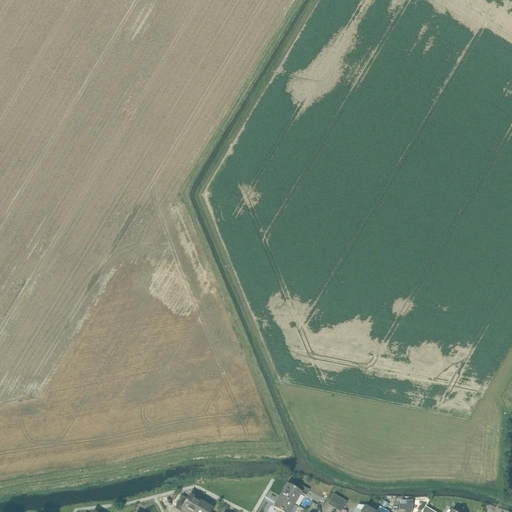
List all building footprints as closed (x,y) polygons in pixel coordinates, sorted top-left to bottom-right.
[(309,491),(296,484),(293,489),(287,485),(280,497),(294,505),(300,494),(306,497),(309,491)] [(335,509),(341,499),(334,495),(328,505),(335,509)] [(201,503),(189,496),(187,500),(182,497),(174,509),(179,511),(195,511),(200,505),(201,503)] [(289,511),(294,505),(280,497),(274,508),(280,511),(279,511),(289,511)] [(339,511),(341,511),(346,504),(347,502),(341,499),(335,509),(339,511)] [(413,501),(406,501),(406,511),(413,511),(413,505),(416,505),(416,501),(413,501)] [(210,511),(212,509),(201,503),(200,505),(195,511),(210,511)]
